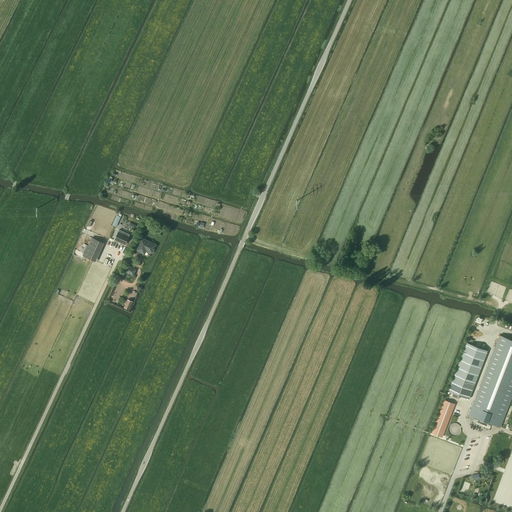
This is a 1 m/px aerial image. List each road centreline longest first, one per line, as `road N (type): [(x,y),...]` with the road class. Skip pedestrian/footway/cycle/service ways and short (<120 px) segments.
road 1 (unclassified): [(122,511),(350,0)]
road 2 (track): [(246,233),(364,270)]
